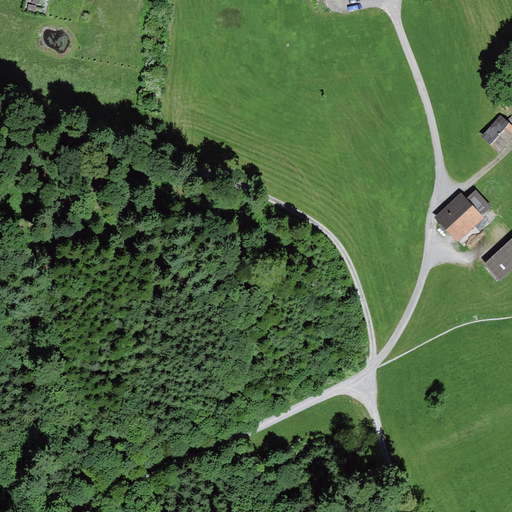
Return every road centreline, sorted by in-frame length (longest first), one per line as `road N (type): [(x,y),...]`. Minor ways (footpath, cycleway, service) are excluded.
road 1 (track): [(372,369),(365,322),(333,233),(310,212),(0,107)]
road 2 (track): [(390,0),(439,145),(439,190),(414,305),(372,369)]
road 3 (track): [(372,369),(74,511)]
road 4 (track): [(416,511),(381,437),(372,369)]
